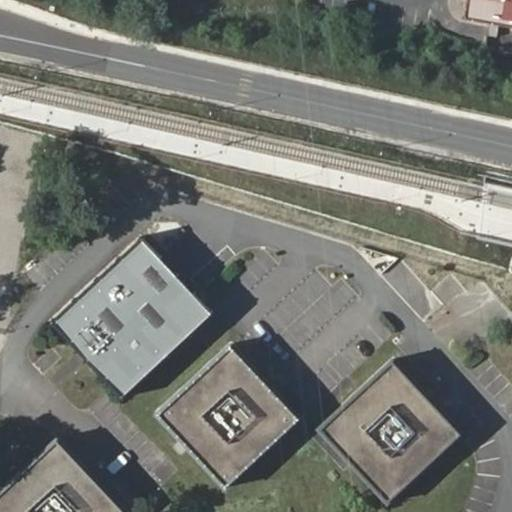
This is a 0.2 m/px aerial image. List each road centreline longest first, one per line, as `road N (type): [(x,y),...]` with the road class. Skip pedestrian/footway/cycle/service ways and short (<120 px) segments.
road 1 (unclassified): [(0,362),(31,312),(168,193),(335,242),(506,427),(511,451)]
road 2 (tertiary): [(0,33),(511,145)]
